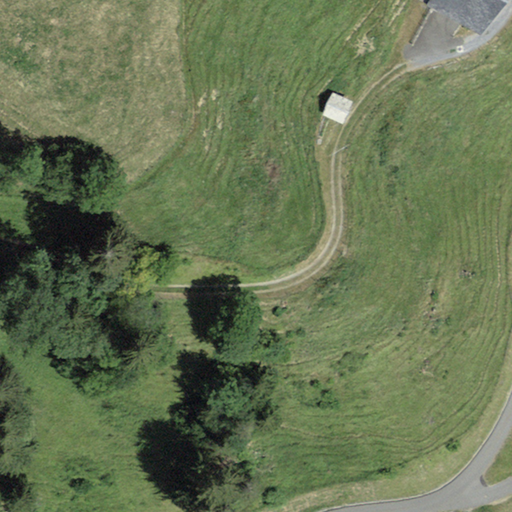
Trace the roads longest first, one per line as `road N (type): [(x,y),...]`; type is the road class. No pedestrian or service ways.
road 1 (track): [(511,3),(493,28),(404,67),(371,92),(342,139),(338,227),(329,252),(295,278),(251,288),(133,289),(0,242)]
road 2 (unclassified): [(375,511),(452,492),(511,412)]
